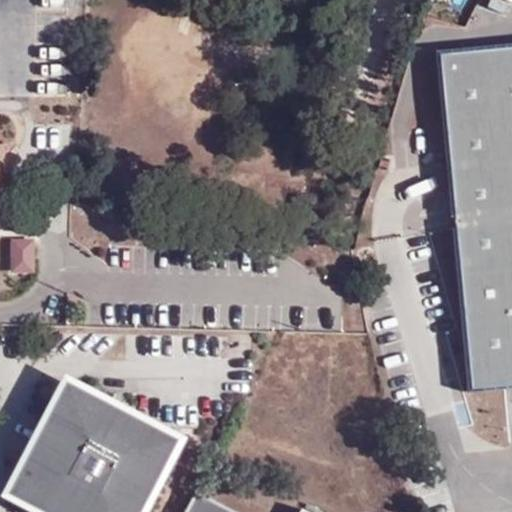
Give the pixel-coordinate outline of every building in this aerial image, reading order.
[(511,43),(440,51),(470,390),(511,385),(511,43)] [(14,146),(0,146),(0,187),(15,187),(14,146)] [(34,271),(32,236),(5,238),(7,272),(34,271)] [(138,511),(177,439),(65,384),(7,493),(44,511),(138,511)] [(232,511),(197,494),(187,511),(232,511)]
